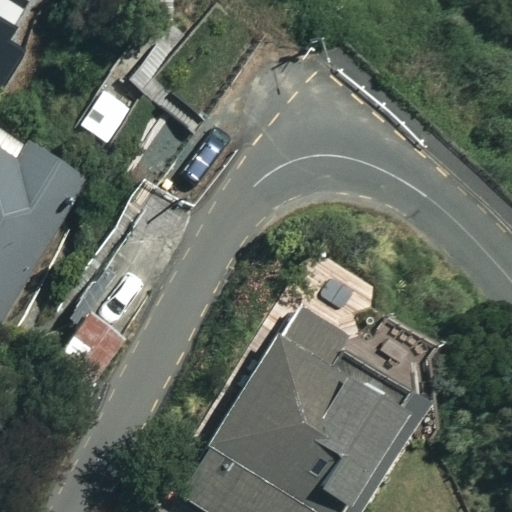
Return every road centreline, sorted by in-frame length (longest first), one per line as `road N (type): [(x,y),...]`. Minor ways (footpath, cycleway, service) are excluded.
road 1 (residential): [(374,165),(301,158),(242,194),(71,511)]
road 2 (residential): [(374,165),(419,189),(511,281)]
